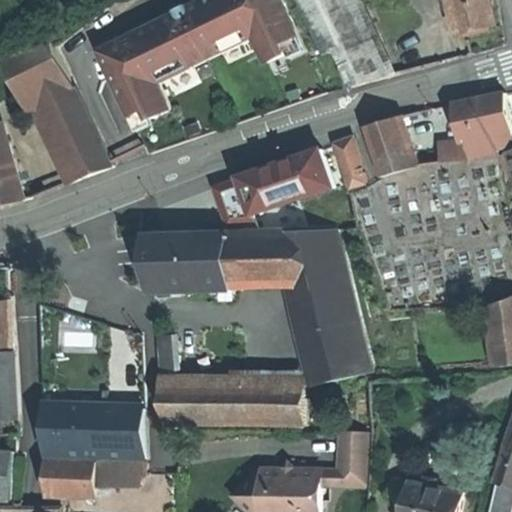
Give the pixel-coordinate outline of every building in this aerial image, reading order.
[(177,15),(100,52),(132,117),(148,109),(153,119),(173,109),(160,84),(205,62),(255,38),(267,63),(288,53),(283,43),(299,36),(281,0),(206,0),(190,8),(189,6),(176,12),(177,15)] [(354,0),(304,0),(314,20),(354,1),(354,0)] [(451,0),(459,27),(463,26),(465,36),(482,31),(500,26),(493,0),(451,0)] [(354,1),(314,20),(330,54),(344,50),(343,47),(373,40),(354,1)] [(51,36),(3,59),(28,111),(50,101),(69,140),(64,142),(83,181),(99,173),(114,166),(83,103),(51,36)] [(373,40),(343,47),(344,50),(354,87),(390,77),(373,40)] [(507,93),(455,104),(463,142),(469,141),(511,132),(511,119),(511,115),(507,93)] [(402,117),(372,125),(386,176),(416,168),(410,147),(405,128),(403,123),(402,117)] [(0,208),(27,200),(4,124),(0,125),(0,208)] [(511,132),(469,141),(472,160),(501,157),(500,151),(511,148),(511,132)] [(356,138),(339,144),(347,168),(364,163),(356,138)] [(463,142),(415,147),(420,167),(472,160),(469,141),(463,142)] [(415,147),(410,147),(416,168),(420,167),(415,147)] [(325,149),(305,156),(319,194),(339,187),(325,149)] [(291,156),(292,161),(305,156),(303,152),(291,156)] [(240,168),(242,174),(256,169),(257,173),(286,163),(282,153),(240,168)] [(511,158),(510,153),(502,155),(507,171),(511,169),(511,158)] [(257,173),(243,178),(257,216),(319,194),(305,156),(292,161),(286,163),(257,173)] [(364,163),(347,168),(353,189),(370,184),(364,163)] [(242,174),(243,178),(257,173),(256,169),(242,174)] [(243,178),(218,188),(233,230),(262,229),(257,216),(243,178)] [(338,231),(277,233),(290,285),(315,386),(372,372),(338,231)] [(277,233),(233,235),(236,287),(290,285),(277,233)] [(193,236),(152,237),(156,290),(236,287),(233,235),(193,236)] [(511,298),(488,307),(497,366),(511,364),(511,298)] [(8,300),(0,300),(0,433),(19,435),(22,435),(22,418),(15,300),(8,300)] [(60,321),(44,321),(46,380),(79,378),(76,320),(60,321)] [(173,337),(161,338),(161,340),(165,383),(182,383),(180,356),(175,356),(173,337)] [(146,362),(135,363),(135,371),(147,371),(146,362)] [(131,371),(111,370),(111,383),(131,384),(131,371)] [(79,378),(46,380),(47,407),(80,408),(79,378)] [(182,383),(165,383),(169,424),(308,426),(309,386),(182,383)] [(80,408),(47,407),(49,456),(151,459),(148,410),(80,408)] [(371,430),(341,430),(340,469),(340,484),(370,485),(371,430)] [(19,435),(0,433),(0,450),(15,451),(18,452),(19,435)] [(511,442),(499,483),(511,486),(511,442)] [(0,450),(0,501),(13,502),(15,451),(0,450)] [(149,460),(99,460),(99,461),(99,484),(139,484),(139,472),(149,472),(149,460)] [(99,461),(50,461),(50,494),(99,494),(99,484),(99,461)] [(249,483),(235,496),(251,511),(322,511),(323,484),(323,469),(265,468),(249,483)] [(340,469),(323,469),(323,484),(340,484),(340,469)] [(441,489),(414,483),(407,511),(463,511),(467,495),(441,489)] [(511,486),(499,483),(496,494),(511,497),(511,486)] [(511,511),(511,497),(496,494),(490,511),(511,511)]
